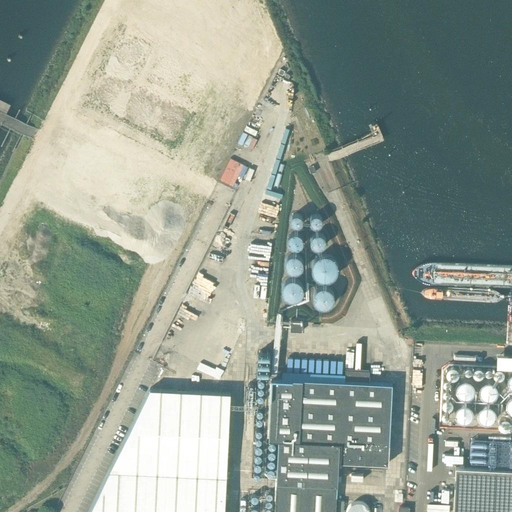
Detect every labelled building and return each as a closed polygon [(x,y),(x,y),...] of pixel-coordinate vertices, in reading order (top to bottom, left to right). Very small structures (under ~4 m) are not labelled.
[(146,0),(123,0),(117,13),(222,65),(233,43),(146,0)] [(221,109),(230,92),(233,84),(228,82),(227,83),(222,81),(213,100),(217,102),(215,107),(221,109)] [(325,150),(316,131),(289,144),(299,163),(325,150)] [(303,221),(303,219),(303,218),(303,217),(302,215),(301,214),(300,214),(298,213),(297,213),(295,213),(294,213),(293,214),(292,215),(291,216),(290,218),(290,219),(290,221),(291,222),(292,223),(293,224),(294,225),(295,226),(297,226),(298,226),(299,225),(301,224),(302,223),(302,222),(303,221)] [(322,221),(322,220),(322,219),(322,217),(321,216),(320,215),(319,215),(317,214),(316,214),(315,214),(313,215),(312,215),(311,216),(310,218),(310,219),(310,220),(310,222),(311,223),(311,224),(312,225),(314,226),(315,226),(316,226),(318,226),(319,226),(320,225),(321,224),(322,223),(322,221)] [(304,241),(304,239),(304,238),(303,236),(303,235),(302,234),(300,233),(299,232),(297,231),(296,231),(294,231),(293,232),(291,233),(290,234),(289,235),(288,237),(288,238),(288,239),(288,241),(289,242),(289,244),(290,245),(292,246),(293,247),(295,247),(296,247),(298,247),(299,247),(301,246),(302,245),(303,244),(304,242),(304,241)] [(325,241),(325,240),(325,239),(325,237),(324,236),(323,235),(322,234),(320,233),(319,233),(317,233),(316,233),(314,233),(313,234),(312,235),(311,237),(310,238),(310,240),(310,242),(311,243),(311,245),(312,246),(314,247),(315,248),(317,248),(318,248),(320,248),(321,247),(323,246),(324,245),(325,244),(325,242),(325,241)] [(304,265),(304,263),(304,261),(304,260),(303,258),(302,257),(301,255),(299,254),(298,254),(296,253),(294,253),(292,254),(291,254),(289,255),(288,256),(287,258),(286,259),(286,261),(286,263),(286,265),(286,266),(287,268),(288,269),(289,270),(291,271),(292,272),(294,272),(296,272),(298,272),(299,271),(301,271),(302,269),(303,268),(304,266),(304,265)] [(338,270),(338,267),(338,265),(338,263),(337,261),(336,259),(334,258),(333,257),(331,255),(329,255),(327,254),(325,254),(323,254),(321,254),(319,255),(317,256),(316,257),(314,259),(313,261),(312,263),(312,265),(312,267),(312,269),(312,271),(313,273),(314,275),(315,276),(317,278),(319,279),(321,280),(323,280),(325,280),(327,280),(329,280),(331,279),(332,278),(334,277),(335,275),(337,274),(337,272),(338,270)] [(304,290),(304,289),(304,287),(304,285),(303,283),(302,282),(301,280),(299,279),(297,278),(296,278),(294,277),(292,277),(290,278),(288,279),(287,280),(285,281),(284,282),(283,284),(282,286),(282,288),(282,289),(282,290),(283,292),(283,294),(284,296),(286,297),(287,298),(289,299),(291,299),(293,300),(295,300),(296,299),(298,299),(300,298),(301,296),(302,295),(303,293),(304,291),(304,290)] [(335,297),(335,295),(334,293),(333,291),(332,290),(331,288),(330,287),(328,286),(326,286),(324,285),(322,285),(320,286),(319,287),(317,288),(316,289),(314,290),(313,292),(313,294),(312,296),(312,297),(313,299),(313,300),(314,302),(315,304),(316,305),(318,306),(319,307),(321,308),(323,308),(325,308),(327,307),(329,307),(330,306),(332,305),(333,303),(334,301),(334,300),(335,298),(335,297)] [(131,379),(150,388),(230,392),(234,307),(174,290),(131,379)] [(302,319),(291,319),(290,330),(302,331),(302,319)] [(458,372),(458,370),(457,368),(455,367),(454,366),(452,366),(450,367),(448,368),(447,369),(446,371),(446,372),(446,374),(447,376),(449,377),(451,378),(453,378),(455,378),(456,377),(457,375),(458,373),(458,372)] [(483,372),(483,370),(482,368),(481,367),(479,367),(477,366),(476,367),(474,368),(473,369),(473,371),(473,372),(473,373),(474,375),(475,376),(477,377),(478,377),(480,376),(481,376),(482,374),(483,373),(483,372)] [(504,373),(504,371),(503,369),(502,368),(500,368),(499,367),(497,368),(495,369),(494,370),(494,372),(494,373),(494,374),(495,376),(496,377),(498,378),(499,378),(501,377),(503,377),(504,375),(504,374),(504,373)] [(256,375),(253,420),(270,421),(269,436),(267,436),(267,437),(269,437),(279,437),(278,463),(277,481),(277,480),(275,511),(335,511),(340,441),(341,441),(340,462),(341,462),(341,460),(388,463),(392,382),(378,381),(369,381),(369,370),(345,369),(345,380),(256,375)] [(478,388),(478,389),(478,390),(478,391),(479,392),(479,393),(480,394),(481,395),(482,396),(483,397),(484,397),(486,398),(487,398),(488,398),(489,398),(490,397),(491,397),(492,397),(493,396),(494,395),(495,394),(496,393),(496,392),(496,391),(497,390),(497,389),(497,388),(497,387),(496,386),(496,385),(496,384),(495,383),(495,382),(494,382),(493,381),(491,380),(489,379),(488,379),(487,379),(486,379),(485,379),(484,380),(482,381),(481,381),(481,382),(480,382),(480,383),(479,384),(479,385),(478,386),(478,387),(478,388)] [(455,388),(455,389),(455,390),(456,391),(456,392),(456,393),(457,394),(458,395),(459,396),(460,396),(461,397),(462,397),(464,397),(465,397),(466,397),(467,397),(469,396),(470,395),(471,394),(472,393),(472,392),(473,391),(473,390),(473,389),(473,388),(473,387),(473,386),(472,385),(471,384),(471,383),(470,382),(469,381),(468,381),(467,381),(467,380),(466,380),(464,380),(463,380),(462,380),(461,381),(460,381),(459,381),(458,382),(457,383),(457,384),(456,384),(456,385),(456,386),(455,387),(455,388)] [(224,511),(230,392),(150,388),(88,511),(224,511)] [(452,403),(452,402),(451,400),(450,399),(448,398),(447,398),(445,398),(444,399),(442,401),(442,402),(442,403),(442,405),(443,407),(444,408),(446,408),(447,409),(449,408),(451,407),(452,406),(452,404),(452,403)] [(454,412),(454,413),(454,414),(454,415),(454,416),(455,417),(455,418),(456,419),(457,420),(458,420),(459,421),(461,422),(463,422),(465,422),(466,422),(466,421),(467,421),(468,420),(469,420),(469,419),(470,419),(471,418),(471,417),(471,416),(472,415),(472,414),(472,413),(472,412),(472,411),(472,410),(471,409),(471,408),(470,407),(469,406),(468,405),(467,405),(466,404),(465,404),(463,404),(461,404),(459,404),(458,405),(457,406),(456,406),(456,407),(455,408),(454,409),(454,410),(454,411),(454,412)] [(477,412),(477,413),(477,414),(477,415),(477,416),(478,417),(478,418),(479,419),(480,419),(480,420),(481,420),(482,421),(483,422),(484,422),(486,422),(487,422),(489,421),(491,420),(492,419),(493,419),(493,418),(493,417),(494,417),(494,416),(494,415),(494,414),(495,413),(494,412),(494,411),(494,410),(493,409),(493,408),(492,407),(491,406),(490,405),(489,405),(488,405),(487,405),(486,404),(484,405),(483,405),(482,405),(481,406),(480,406),(480,407),(479,408),(478,408),(478,409),(478,410),(477,411),(477,412)] [(510,424),(510,422),(509,420),(507,419),(505,418),(504,418),(502,419),(500,420),(499,421),(498,423),(498,424),(498,426),(499,428),(501,429),(503,430),(504,430),(506,430),(508,428),(509,427),(510,425),(510,424)] [(511,511),(511,469),(455,467),(453,511),(511,511)] [(369,511),(369,508),(367,505),(364,502),(360,500),(356,500),(352,501),(348,503),(346,506),(344,510),(344,511),(369,511)]
